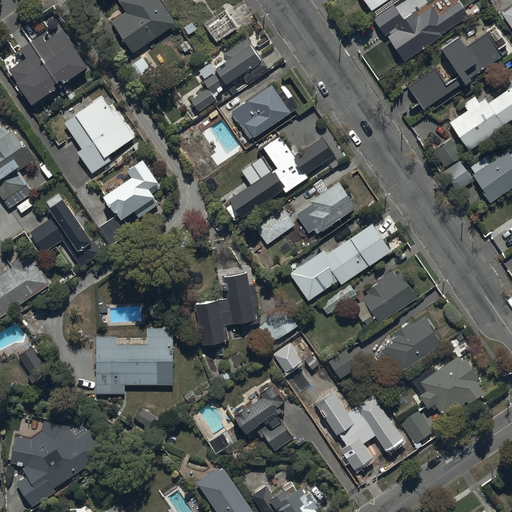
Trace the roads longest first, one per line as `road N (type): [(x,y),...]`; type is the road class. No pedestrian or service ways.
road 1 (residential): [(288,0),(511,330)]
road 2 (tertiary): [(383,511),(511,423)]
